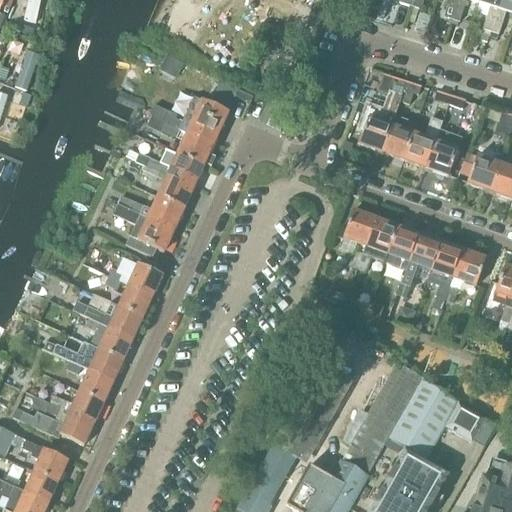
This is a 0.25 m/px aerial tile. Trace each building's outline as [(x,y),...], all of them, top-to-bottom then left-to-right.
[(40,23),(44,0),(31,0),(28,21),(40,23)] [(413,0),(411,6),(422,10),(424,0),(413,0)] [(453,20),(459,0),(450,0),(445,18),(453,20)] [(480,5),(481,0),(459,0),(453,20),(461,23),(468,1),(480,5)] [(492,33),(502,0),(481,0),(480,5),(491,8),(484,30),(492,33)] [(511,15),(511,0),(502,0),(492,33),(500,35),(507,13),(511,15)] [(378,9),(374,20),(381,22),(385,11),(378,9)] [(430,35),(438,38),(442,27),(434,24),(430,35)] [(30,39),(33,32),(22,27),(19,34),(30,39)] [(492,33),(484,30),(480,41),(488,44),(492,33)] [(27,93),(39,57),(27,53),(15,89),(27,93)] [(9,72),(1,69),(0,71),(0,81),(5,83),(9,72)] [(401,98),(406,83),(384,76),(380,91),(401,98)] [(209,106),(228,114),(238,92),(219,83),(209,106)] [(419,95),(421,88),(406,83),(401,98),(403,99),(402,102),(411,105),(415,94),(419,95)] [(449,105),(452,98),(437,93),(435,100),(449,105)] [(31,97),(23,94),(19,105),(27,108),(31,97)] [(464,110),(466,102),(452,98),(449,105),(464,110)] [(225,126),(230,115),(228,114),(209,106),(194,99),(183,123),(174,119),(176,116),(155,106),(150,117),(167,124),(166,125),(179,131),(186,135),(213,147),(223,125),(225,126)] [(509,140),(511,131),(511,117),(502,114),(496,135),(509,140)] [(381,154),(392,126),(364,116),(359,131),(364,133),(359,146),(381,154)] [(426,171),(440,132),(443,124),(431,120),(424,138),(414,134),(404,162),(426,171)] [(175,139),(179,131),(166,125),(163,133),(175,139)] [(404,162),(414,134),(392,126),(381,154),(404,162)] [(448,179),(458,151),(462,140),(440,132),(426,171),(448,179)] [(203,168),(213,147),(186,135),(177,156),(203,168)] [(203,168),(177,156),(166,152),(161,164),(141,155),(137,164),(146,168),(194,189),(203,168)] [(490,194),(500,166),(478,158),(468,186),(490,194)] [(511,201),(511,170),(500,166),(490,194),(511,201)] [(185,209),(194,189),(146,168),(142,175),(164,185),(158,197),(185,209)] [(174,232),(185,209),(158,197),(151,211),(122,197),(118,206),(174,232)] [(164,253),(174,232),(118,206),(113,216),(135,227),(126,247),(152,259),(156,250),(164,253)] [(365,247),(375,220),(354,212),(344,240),(365,247)] [(384,265),(387,255),(397,228),(375,220),(365,247),(362,256),(357,271),(365,274),(370,260),(384,265)] [(398,294),(419,236),(397,228),(387,255),(401,260),(389,291),(398,294)] [(431,271),(440,243),(419,236),(398,294),(406,297),(417,266),(431,271)] [(440,314),(462,251),(440,243),(431,271),(445,276),(432,311),(440,314)] [(476,288),(486,260),(462,251),(440,314),(443,315),(447,303),(453,305),(458,292),(459,292),(462,283),(476,288)] [(357,271),(362,256),(354,253),(348,268),(357,271)] [(153,299),(163,277),(138,266),(128,288),(153,299)] [(506,333),(511,315),(511,269),(505,267),(492,304),(505,309),(500,323),(501,323),(498,330),(506,333)] [(111,270),(107,279),(120,285),(124,276),(111,270)] [(117,293),(120,285),(107,279),(104,287),(117,293)] [(143,320),(153,299),(128,288),(119,308),(143,320)] [(340,306),(344,297),(334,293),(330,302),(340,306)] [(353,311),(357,300),(347,296),(343,308),(353,311)] [(105,317),(77,304),(72,313),(109,330),(134,341),(143,320),(119,308),(119,309),(111,305),(105,317)] [(381,310),(368,305),(364,316),(378,320),(381,310)] [(511,315),(506,333),(502,343),(507,345),(511,335),(511,315)] [(419,332),(422,325),(414,322),(411,329),(419,332)] [(124,362),(134,341),(109,330),(99,352),(124,362)] [(79,358),(57,348),(47,343),(43,352),(70,364),(114,383),(124,362),(99,352),(84,345),(79,358)] [(105,403),(114,383),(70,364),(66,372),(86,380),(80,393),(105,403)] [(239,507),(236,511),(264,511),(295,459),(306,440),(342,379),(317,365),(272,447),(275,449),(257,480),(241,508),(239,507)] [(308,469),(285,509),(290,511),(347,511),(367,478),(366,477),(387,440),(420,382),(421,380),(395,365),(367,416),(354,408),(336,440),(350,449),(341,465),(331,482),(308,469)] [(420,382),(387,440),(425,462),(458,404),(420,382)] [(95,425),(105,403),(80,393),(74,407),(53,397),(50,405),(95,425)] [(95,425),(50,405),(46,414),(57,420),(56,423),(37,414),(35,419),(25,415),(21,423),(59,441),(61,436),(85,447),(95,425)] [(484,422),(458,407),(445,429),(471,444),(484,422)] [(12,419),(21,423),(25,415),(16,411),(12,419)] [(0,455),(9,435),(0,430),(0,455)] [(17,449),(21,441),(13,437),(9,446),(17,449)] [(59,483),(68,462),(25,442),(21,450),(32,456),(31,458),(39,462),(34,472),(59,483)] [(427,511),(447,477),(404,453),(370,511),(427,511)] [(511,511),(511,470),(506,485),(484,479),(474,510),(470,509),(469,511),(511,511)] [(49,505),(59,483),(34,472),(24,494),(49,505)] [(4,484),(0,482),(0,509),(5,511),(45,511),(49,505),(24,494),(17,490),(20,483),(8,477),(4,484)]
